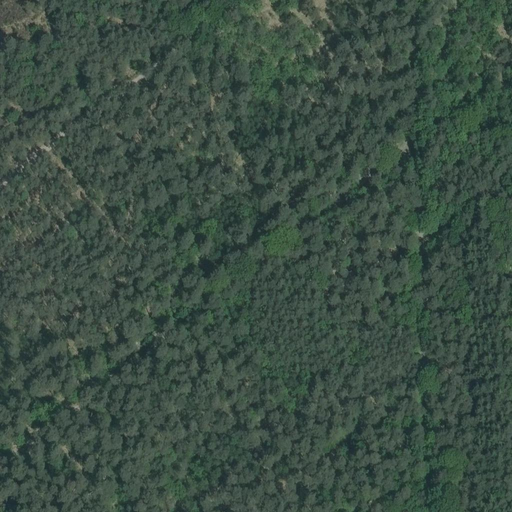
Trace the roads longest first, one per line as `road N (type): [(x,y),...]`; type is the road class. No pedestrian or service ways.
road 1 (track): [(419,149),(0,469)]
road 2 (track): [(423,486),(418,136)]
road 3 (track): [(257,0),(0,194)]
road 4 (track): [(222,283),(300,407),(235,481)]
road 5 (track): [(415,0),(418,136)]
road 6 (track): [(511,176),(420,259)]
